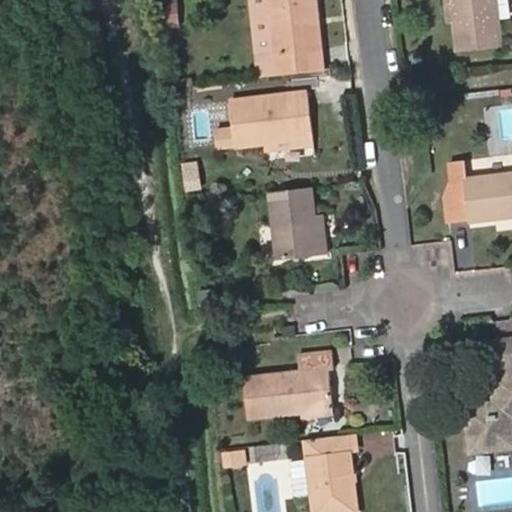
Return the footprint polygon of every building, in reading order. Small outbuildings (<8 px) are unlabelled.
[(300,19),(314,17),(311,0),(240,0),(252,77),(297,72),(295,52),(304,51),(300,19)] [(438,0),(441,22),(448,21),(445,0),(438,0)] [(452,51),(494,46),(488,0),(445,0),(448,21),(452,51)] [(304,51),(317,50),(314,17),(300,19),(304,51)] [(219,99),(225,145),(253,141),(303,135),(298,90),(219,99)] [(255,151),(305,146),(303,135),(253,141),(255,151)] [(511,153),(472,161),(475,174),(511,166),(511,153)] [(464,220),(511,215),(511,170),(459,176),(457,158),(446,159),(447,179),(441,196),(443,218),(462,217),(464,220)] [(321,236),(311,237),(310,215),(306,187),(263,191),(272,260),(323,254),(321,236)] [(321,236),(318,214),(310,215),(311,237),(321,236)] [(489,371),(511,368),(511,342),(487,346),(489,371)] [(291,417),(322,412),(318,374),(323,373),(321,359),(284,364),(285,380),(230,386),(235,426),(291,417)] [(511,451),(511,431),(511,422),(511,421),(511,372),(490,375),(494,404),(464,408),(468,441),(484,439),(486,455),(511,451)] [(291,423),(323,419),(322,412),(291,417),(291,423)] [(354,511),(351,488),(350,478),(348,457),(354,457),(352,438),(302,444),(310,511),(354,511)] [(468,441),(469,456),(486,455),(484,439),(468,441)] [(226,469),(233,468),(232,456),(225,457),(226,469)] [(212,470),(226,469),(225,457),(211,458),(212,470)]
